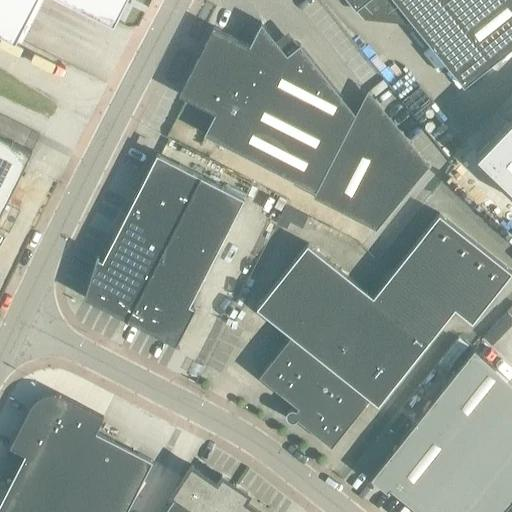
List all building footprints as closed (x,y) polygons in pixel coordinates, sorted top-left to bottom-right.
[(0,0),(0,28),(16,37),(35,0),(70,0),(114,22),(125,0),(0,0)] [(511,0),(348,0),(356,10),(368,0),(393,0),(464,87),(511,47),(511,0)] [(287,55),(262,23),(250,46),(214,28),(180,95),(215,114),(204,135),(316,192),(313,198),(375,229),(427,165),(368,91),(356,114),(300,45),(287,55)] [(511,121),(474,160),(511,195),(511,121)] [(190,305),(245,198),(157,153),(103,260),(99,258),(99,257),(97,257),(85,298),(126,319),(125,322),(127,323),(128,320),(177,345),(178,344),(177,344),(195,308),(190,305)] [(0,213),(20,174),(0,162),(0,213)] [(308,244),(257,308),(291,335),(259,376),(309,416),(303,424),(332,447),(371,399),(378,405),(453,310),(459,316),(488,281),(427,230),(371,295),(308,244)] [(498,511),(511,495),(511,378),(475,349),(371,478),(388,491),(390,488),(420,511),(498,511)] [(0,511),(126,511),(153,461),(96,432),(104,417),(65,397),(62,396),(60,395),(56,394),(54,394),(52,394),(49,394),(47,395),(43,396),(41,397),(39,398),(37,399),(36,401),(34,402),(33,404),(32,406),(31,408),(11,447),(25,454),(0,503),(0,511)] [(217,483),(192,465),(171,495),(175,498),(164,511),(260,511),(245,502),(250,494),(237,485),(238,484),(236,484),(236,485),(222,476),(217,483)]
